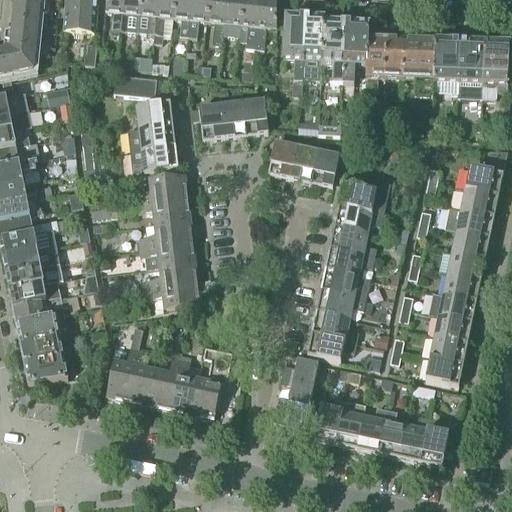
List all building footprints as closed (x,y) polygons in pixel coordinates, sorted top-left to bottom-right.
[(22,0),(15,0),(9,56),(34,58),(34,57),(47,58),(47,50),(35,48),(38,23),(50,24),(51,15),(39,14),(40,2),(22,0)] [(111,35),(120,36),(124,0),(106,0),(105,17),(113,18),(111,35)] [(124,0),(120,36),(137,37),(141,0),(124,0)] [(141,0),(137,37),(153,39),(155,39),(158,0),(141,0)] [(158,0),(155,39),(153,39),(152,48),(161,49),(162,40),(169,41),(171,24),(172,24),(175,0),(158,0)] [(193,0),(175,0),(172,24),(181,25),(180,42),(189,43),(193,0)] [(209,0),(193,0),(189,43),(196,44),(198,27),(206,28),(209,0)] [(226,0),(209,0),(206,28),(214,28),(212,50),(221,51),(222,46),(222,41),(226,0)] [(226,0),(222,41),(238,43),(240,31),(242,0),(226,0)] [(260,1),(249,0),(242,0),(240,31),(238,43),(238,47),(246,48),(245,54),(254,55),(260,1)] [(276,3),(260,1),(254,55),(263,56),(265,34),(276,35),(276,3)] [(96,7),(65,3),(62,38),(93,40),(96,7)] [(300,102),(301,86),(304,25),(285,24),(282,67),(293,67),(292,86),(291,102),(300,102)] [(321,72),(323,30),(323,26),(304,25),(301,86),(320,87),(321,72)] [(331,91),(343,91),(345,31),(323,30),(321,72),(332,73),(331,91)] [(345,31),(343,91),(342,104),(352,104),(353,93),(354,74),(365,75),(365,83),(368,45),(368,32),(345,31)] [(375,45),(368,45),(365,83),(365,92),(364,97),(376,97),(377,83),(384,83),(386,40),(375,40),(375,45)] [(390,40),(386,40),(384,83),(402,84),(403,41),(397,41),(397,46),(390,46),(390,40)] [(417,85),(416,101),(433,101),(433,97),(434,48),(412,47),(412,41),(403,41),(402,84),(417,85)] [(434,97),(457,97),(458,48),(451,48),(434,48),(433,97),(434,97)] [(468,91),(482,91),(483,50),(468,49),(458,48),(457,97),(467,98),(468,91)] [(83,61),(83,70),(94,72),(95,62),(96,51),(94,51),(84,50),(83,61)] [(483,50),(482,91),(496,92),(496,99),(508,100),(508,95),(507,94),(507,91),(511,91),(511,51),(508,52),(509,51),(508,51),(508,50),(500,50),(483,50)] [(9,56),(0,57),(0,83),(2,95),(11,94),(9,81),(32,77),(34,58),(9,56)] [(99,72),(111,73),(112,64),(100,62),(99,72)] [(152,64),(141,63),(141,64),(140,75),(151,77),(152,64)] [(185,64),(174,63),(173,79),(183,80),(185,64)] [(123,75),(132,76),(133,66),(124,65),(123,75)] [(241,87),(253,88),(253,79),(242,78),(241,87)] [(113,100),(155,104),(157,86),(115,81),(113,100)] [(46,98),(48,111),(69,108),(66,94),(46,98)] [(0,104),(0,122),(27,116),(25,107),(6,111),(4,104),(0,104)] [(264,106),(242,109),(247,141),(268,139),(264,106)] [(59,111),(62,128),(73,126),(70,109),(59,111)] [(136,113),(139,135),(172,131),(170,109),(136,113)] [(242,109),(220,111),(225,144),(247,141),(242,109)] [(225,144),(220,111),(198,114),(202,146),(225,144)] [(0,122),(0,139),(12,137),(25,134),(26,134),(31,133),(29,125),(27,116),(0,122)] [(399,127),(379,126),(379,139),(399,139),(399,127)] [(80,129),(81,142),(90,141),(89,128),(80,129)] [(448,140),(456,140),(457,128),(448,128),(448,140)] [(297,139),(316,140),(317,131),(297,130),(297,139)] [(128,136),(130,157),(175,152),(172,131),(139,135),(128,136)] [(328,132),(327,140),(339,140),(339,133),(328,132)] [(0,139),(0,156),(29,151),(26,134),(25,134),(12,137),(0,139)] [(499,147),(509,148),(511,136),(500,135),(499,147)] [(73,143),(60,145),(64,161),(74,158),(73,143)] [(267,180),(290,185),(297,153),(274,148),(267,180)] [(82,150),(84,163),(92,161),(91,149),(82,150)] [(0,173),(18,170),(32,167),(31,160),(38,159),(36,150),(29,151),(0,156),(0,173)] [(367,150),(367,166),(383,154),(383,150),(367,150)] [(391,163),(403,164),(403,152),(391,151),(391,163)] [(175,152),(130,157),(133,184),(145,182),(145,179),(177,175),(175,152)] [(290,185),(312,189),(319,158),(297,153),(290,185)] [(484,177),(502,181),(507,158),(488,157),(484,177)] [(319,158),(312,189),(332,193),(339,162),(319,158)] [(92,161),(84,163),(85,175),(83,176),(84,189),(95,188),(92,161)] [(65,166),(67,181),(76,180),(75,165),(65,166)] [(0,173),(0,194),(22,191),(20,179),(36,176),(34,166),(32,167),(18,170),(0,173)] [(469,174),(465,195),(498,202),(502,181),(484,177),(469,174)] [(430,175),(427,188),(436,189),(439,177),(430,175)] [(134,202),(135,211),(187,204),(184,183),(149,187),(151,200),(134,202)] [(338,213),(383,222),(390,190),(360,184),(358,195),(343,191),(338,213)] [(436,189),(427,188),(425,200),(434,202),(436,189)] [(22,191),(0,194),(0,212),(38,205),(51,202),(49,192),(37,195),(37,196),(24,198),(22,191)] [(465,195),(460,216),(494,223),(498,202),(465,195)] [(68,200),(71,215),(83,213),(80,198),(68,200)] [(102,215),(101,207),(99,207),(99,205),(96,205),(95,203),(87,204),(89,217),(102,215)] [(153,219),(154,230),(189,226),(187,204),(135,211),(102,215),(89,217),(91,226),(136,220),(136,221),(153,219)] [(38,205),(0,212),(0,229),(29,223),(30,225),(42,222),(38,205)] [(338,213),(334,233),(367,240),(369,230),(381,233),(383,222),(338,213)] [(446,236),(456,238),(489,245),(494,223),(460,216),(460,217),(450,214),(446,236)] [(421,217),(418,230),(428,232),(430,219),(421,217)] [(0,229),(0,246),(57,235),(58,235),(56,226),(31,231),(30,225),(29,223),(0,229)] [(139,245),(140,253),(192,246),(189,226),(154,230),(156,243),(139,245)] [(428,232),(418,230),(416,242),(425,244),(428,232)] [(89,249),(87,237),(86,231),(76,233),(78,251),(82,250),(89,249)] [(334,233),(329,255),(374,264),(376,255),(365,252),(367,240),(334,233)] [(0,246),(0,256),(2,264),(36,257),(37,257),(50,254),(48,248),(59,245),(57,235),(0,246)] [(456,238),(452,258),(485,265),(489,245),(456,238)] [(140,253),(141,264),(143,264),(145,275),(159,273),(194,269),(192,246),(140,253)] [(397,246),(396,247),(395,256),(403,257),(405,248),(397,246)] [(89,249),(82,250),(84,261),(91,260),(89,249)] [(329,255),(325,276),(358,283),(360,273),(372,275),(374,264),(329,255)] [(5,281),(66,269),(68,269),(66,259),(38,265),(37,257),(36,257),(2,264),(5,281)] [(437,278),(447,280),(480,287),(485,265),(452,258),(451,259),(442,257),(437,278)] [(97,262),(100,278),(110,276),(108,260),(97,262)] [(412,260),(410,272),(419,274),(421,262),(412,260)] [(5,281),(9,298),(43,291),(42,282),(67,278),(66,269),(5,281)] [(143,298),(145,297),(197,291),(194,269),(159,273),(161,286),(142,288),(143,298)] [(419,274),(410,272),(407,285),(416,287),(419,274)] [(325,276),(320,297),(365,307),(367,297),(356,294),(358,283),(325,276)] [(447,280),(442,301),(476,308),(480,287),(447,280)] [(104,301),(114,300),(112,281),(102,283),(104,301)] [(95,282),(87,283),(84,300),(85,300),(90,299),(94,298),(98,298),(95,282)] [(9,298),(12,314),(65,303),(76,301),(83,299),(82,291),(59,295),(59,296),(44,299),(43,291),(44,291),(43,291),(9,298)] [(197,291),(145,297),(146,307),(163,305),(165,318),(200,314),(197,291)] [(320,297),(316,319),(349,325),(351,315),(363,317),(365,307),(320,297)] [(94,298),(90,299),(85,300),(87,311),(100,309),(98,298),(94,298)] [(428,320),(438,322),(472,329),(476,308),(442,301),(433,299),(428,320)] [(76,301),(65,303),(67,312),(67,311),(69,318),(80,316),(76,301)] [(403,302),(401,314),(410,316),(412,304),(403,302)] [(12,314),(15,329),(63,320),(62,312),(67,312),(65,303),(12,314)] [(365,307),(363,317),(371,319),(373,309),(373,308),(366,307),(365,307)] [(410,316),(401,314),(398,327),(407,329),(410,316)] [(316,319),(311,340),(356,349),(358,339),(347,337),(349,325),(316,319)] [(15,329),(19,350),(59,342),(57,334),(66,332),(63,320),(15,329)] [(438,322),(434,343),(467,350),(472,329),(438,322)] [(385,354),(388,341),(374,338),(372,351),(385,354)] [(356,349),(311,340),(307,362),(340,369),(342,357),(354,360),(356,349)] [(19,350),(23,370),(63,363),(59,342),(19,350)] [(434,343),(429,364),(463,371),(467,350),(434,343)] [(395,344),(392,357),(401,359),(404,346),(395,344)] [(106,403),(127,408),(138,357),(129,355),(126,372),(113,369),(111,378),(106,403)] [(198,387),(190,421),(213,426),(221,389),(226,389),(232,361),(205,355),(203,366),(211,367),(206,389),(198,387)] [(127,408),(148,412),(156,378),(144,376),(148,359),(138,357),(127,408)] [(401,359),(392,357),(389,369),(398,371),(401,359)] [(63,363),(23,370),(28,392),(68,386),(63,363)] [(377,378),(380,366),(367,363),(364,375),(377,378)] [(148,412),(170,417),(181,366),(172,364),(168,381),(156,378),(148,412)] [(286,364),(282,385),(313,391),(318,371),(286,364)] [(463,371),(429,364),(425,386),(458,393),(463,371)] [(170,417),(190,421),(198,387),(187,385),(190,368),(181,366),(170,417)] [(350,377),(340,375),(338,385),(348,387),(350,377)] [(392,386),(381,384),(380,390),(384,396),(390,397),(390,395),(392,386)] [(282,385),(277,406),(309,413),(313,391),(282,385)] [(399,388),(392,386),(390,395),(397,396),(399,388)] [(435,395),(414,391),(412,401),(432,405),(435,395)] [(344,407),(354,409),(356,402),(345,400),(344,407)] [(313,447),(334,452),(344,407),(334,405),(331,416),(320,414),(313,447)] [(309,413),(277,406),(272,429),(290,432),(290,435),(304,438),(309,413)] [(334,452),(356,456),(363,423),(352,420),(354,409),(344,407),(334,452)] [(356,456),(377,461),(387,416),(376,414),(374,425),(363,423),(356,456)] [(377,461),(398,465),(405,432),(394,429),(397,418),(387,416),(377,461)] [(398,465),(419,469),(429,425),(418,422),(416,434),(405,432),(398,465)] [(429,425),(419,469),(441,474),(448,441),(437,438),(439,427),(429,425)] [(470,472),(469,476),(467,486),(489,490),(491,477),(470,472)]
